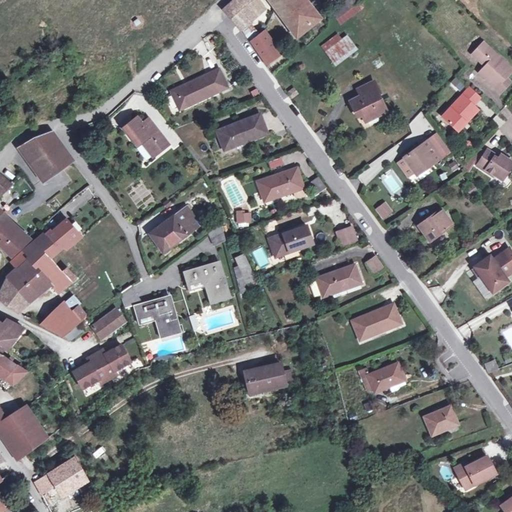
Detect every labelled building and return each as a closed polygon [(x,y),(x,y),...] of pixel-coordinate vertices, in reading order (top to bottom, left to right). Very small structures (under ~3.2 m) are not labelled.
[(238,25),(244,35),(253,27),(246,19),(262,5),(257,0),(233,0),(224,9),(238,24),(238,25)] [(268,0),(295,35),(319,17),(305,0),(268,0)] [(335,18),(358,0),(340,0),(329,9),(335,18)] [(259,33),(253,27),(244,35),(249,43),(251,42),(250,41),(259,33)] [(263,30),(259,33),(250,41),(251,42),(256,50),(270,40),(263,30)] [(320,45),(324,50),(339,39),(336,33),(320,45)] [(345,35),(339,39),(324,50),(334,63),(354,47),(345,35)] [(276,48),(270,40),(256,50),(262,58),(276,48)] [(478,72),(495,88),(505,77),(511,69),(482,42),(471,53),(484,65),(478,72)] [(279,53),(276,48),(262,58),(265,63),(279,53)] [(179,109),(227,86),(219,69),(172,91),(179,109)] [(459,76),(450,81),(457,91),(465,86),(459,76)] [(510,82),(505,77),(495,88),(500,92),(510,82)] [(359,108),(361,114),(365,121),(386,110),(378,93),(379,93),(373,80),(357,88),(360,95),(350,101),(355,110),(359,108)] [(290,98),(297,93),(293,87),(285,92),(290,98)] [(477,109),(472,104),(479,97),(468,87),(442,115),(457,130),(477,109)] [(248,140),(266,133),(259,114),(216,130),(222,148),(248,139),(248,140)] [(149,145),(155,153),(167,144),(147,118),(140,123),(135,117),(124,126),(137,144),(141,141),(146,148),(149,145)] [(38,136),(29,140),(23,143),(18,147),(41,179),(71,158),(51,131),(38,136)] [(436,134),(428,140),(440,157),(448,151),(436,134)] [(404,158),(397,162),(407,176),(414,171),(414,172),(432,160),(433,162),(440,157),(428,140),(403,157),(404,158)] [(152,155),(155,153),(149,145),(146,148),(152,155)] [(470,156),(478,162),(484,153),(478,148),(470,156)] [(485,151),(484,153),(478,162),(476,165),(484,170),(485,169),(501,179),(511,162),(511,161),(500,154),(497,158),(485,151)] [(270,169),(281,165),(279,157),(267,161),(270,169)] [(433,162),(432,160),(414,172),(416,174),(433,162)] [(61,174),(76,195),(90,184),(73,162),(61,174)] [(366,185),(377,173),(369,166),(358,177),(366,185)] [(293,190),(302,187),(296,168),(257,181),(264,199),(292,189),(293,190)] [(0,176),(0,194),(10,185),(0,176)] [(318,192),(325,187),(319,176),(311,181),(318,192)] [(22,180),(17,185),(24,193),(29,188),(22,180)] [(470,195),(476,191),(470,183),(465,187),(470,195)] [(383,220),(394,212),(385,201),(375,208),(383,220)] [(186,206),(183,208),(190,217),(193,216),(186,206)] [(197,226),(190,217),(183,208),(172,216),(173,219),(162,227),(160,224),(148,233),(161,250),(173,241),(174,243),(197,226)] [(429,240),(451,224),(440,208),(417,224),(429,240)] [(11,223),(0,211),(0,246),(10,255),(19,247),(26,241),(25,240),(9,225),(11,223)] [(65,219),(46,236),(58,250),(62,246),(65,250),(71,244),(72,245),(81,237),(65,219)] [(212,246),(225,240),(220,222),(207,232),(212,246)] [(282,254),(312,243),(306,225),(268,238),(274,255),(281,253),(282,254)] [(340,245),(355,239),(349,227),(335,232),(340,245)] [(33,241),(22,251),(26,256),(16,267),(6,276),(0,292),(0,296),(13,306),(16,308),(25,299),(47,283),(57,293),(74,278),(65,268),(60,272),(48,258),(58,250),(46,236),(36,244),(33,241)] [(26,256),(22,251),(10,261),(16,267),(26,256)] [(511,269),(511,267),(501,252),(492,259),(484,264),(481,260),(470,268),(476,277),(480,274),(491,291),(507,280),(503,276),(511,269)] [(233,256),(237,265),(246,261),(243,253),(233,256)] [(481,260),(484,264),(492,259),(489,255),(481,260)] [(372,273),(382,266),(375,256),(365,263),(372,273)] [(182,271),(187,285),(204,280),(205,285),(211,303),(230,297),(219,260),(182,271)] [(255,278),(246,261),(237,265),(245,282),(255,278)] [(316,277),(317,279),(322,293),(322,294),(329,292),(330,293),(360,283),(354,264),(316,277)] [(236,285),(245,282),(237,265),(232,267),(236,285)] [(314,296),(322,293),(317,279),(309,282),(314,296)] [(189,290),(205,285),(204,280),(187,285),(189,290)] [(123,302),(138,293),(130,284),(119,293),(123,302)] [(50,328),(63,336),(79,324),(87,318),(77,304),(79,302),(73,295),(64,303),(69,311),(50,328)] [(133,305),(137,319),(153,314),(154,319),(160,337),(180,331),(170,295),(133,305)] [(43,324),(50,328),(69,311),(64,303),(63,302),(43,324)] [(382,330),(400,322),(393,304),(352,320),(359,338),(382,329),(382,330)] [(100,338),(124,319),(115,308),(91,326),(100,338)] [(138,324),(154,319),(153,314),(137,319),(138,324)] [(0,321),(0,342),(6,347),(22,327),(4,318),(1,323),(0,321)] [(83,331),(79,324),(63,336),(71,340),(83,331)] [(501,329),(509,347),(511,346),(511,327),(511,325),(501,329)] [(0,342),(0,375),(4,379),(15,365),(0,354),(6,347),(0,342)] [(102,349),(95,354),(109,378),(116,374),(114,369),(130,360),(121,344),(105,353),(102,349)] [(83,387),(98,378),(101,383),(109,378),(95,354),(87,358),(89,362),(74,370),(83,387)] [(484,363),(487,372),(497,368),(494,359),(484,363)] [(245,371),(249,390),(266,386),(267,388),(285,384),(284,381),(282,371),(280,362),(245,371)] [(368,374),(368,375),(373,389),(374,390),(380,388),(381,389),(404,380),(397,363),(368,374)] [(25,372),(15,365),(4,379),(12,384),(25,372)] [(290,369),(282,371),(284,381),(292,380),(290,369)] [(367,391),(373,389),(368,375),(362,378),(367,391)] [(0,411),(0,434),(17,459),(46,438),(45,437),(25,406),(6,419),(0,411)] [(432,434),(457,423),(449,406),(424,417),(432,434)] [(95,457),(106,452),(103,447),(93,451),(95,457)] [(471,480),(474,484),(496,473),(487,455),(467,465),(465,462),(456,467),(464,483),(471,480)] [(74,457),(49,473),(54,483),(60,493),(85,477),(74,457)] [(54,483),(49,473),(34,482),(40,492),(45,489),(54,483)] [(55,509),(45,489),(40,492),(50,511),(55,509)] [(0,511),(4,511),(9,510),(0,495),(0,511)] [(511,511),(511,497),(509,499),(500,505),(505,511),(511,511)]
